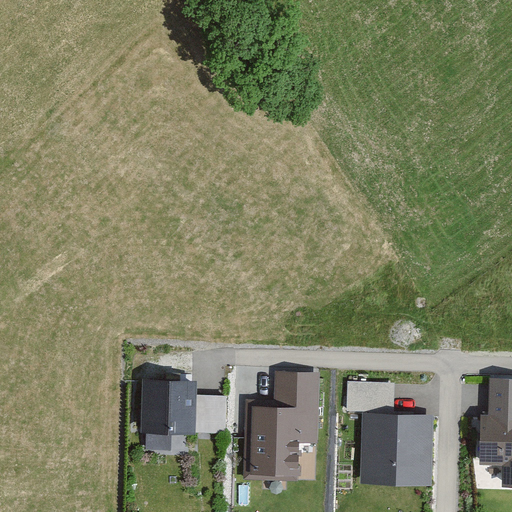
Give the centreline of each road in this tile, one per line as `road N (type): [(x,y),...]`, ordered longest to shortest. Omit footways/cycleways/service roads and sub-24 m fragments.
road 1 (residential): [(444,362),(168,357)]
road 2 (residential): [(440,511),(444,362)]
